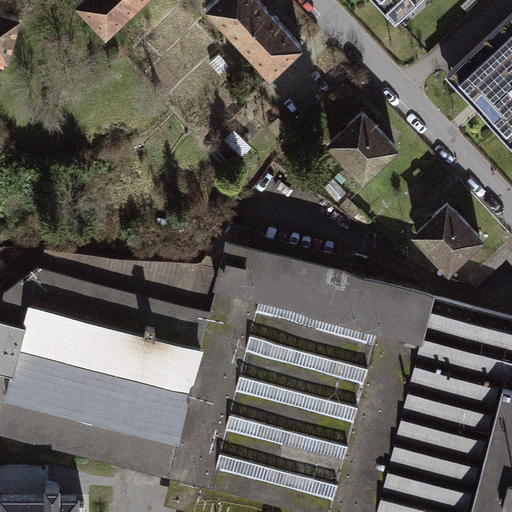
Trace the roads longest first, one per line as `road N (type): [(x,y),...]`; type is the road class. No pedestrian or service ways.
road 1 (unknown): [(0,337),(450,446)]
road 2 (residential): [(511,199),(320,0)]
